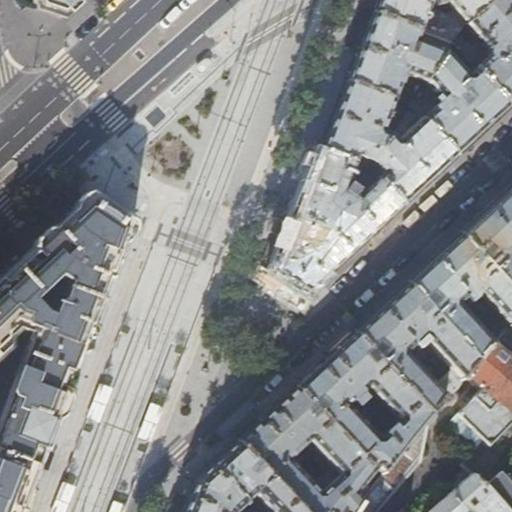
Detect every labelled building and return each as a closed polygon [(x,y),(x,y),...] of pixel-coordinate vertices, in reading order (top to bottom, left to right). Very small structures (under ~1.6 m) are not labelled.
[(34,0),(36,9),(60,18),(76,3),(79,0),(34,0)] [(376,0),(371,14),(417,32),(449,44),(463,24),(464,24),(491,0),(376,0)] [(511,2),(510,0),(491,0),(464,24),(486,50),(485,52),(484,53),(484,55),(484,56),(485,59),(473,70),(507,107),(511,102),(511,2)] [(417,32),(371,14),(357,50),(345,83),(391,102),(402,73),(424,82),(443,54),(414,42),(417,32)] [(444,53),(443,54),(424,82),(441,99),(433,107),(425,100),(416,104),(413,100),(407,108),(419,120),(454,157),(474,138),(507,107),(473,70),(466,76),(444,53)] [(215,62),(209,55),(196,66),(201,71),(204,72),(215,62)] [(391,102),(345,83),(331,119),(319,151),(358,167),(359,167),(362,159),(370,163),(389,136),(379,132),(391,102)] [(395,142),(389,136),(370,163),(378,171),(372,176),(375,180),(400,206),(415,192),(454,157),(419,120),(395,142)] [(358,167),(319,151),(294,217),(292,220),(279,254),(273,271),(306,293),(351,251),(400,206),(375,180),(353,201),(342,193),(351,172),(355,173),(358,167)] [(511,186),(511,185),(476,218),(458,235),(475,254),(482,247),(488,253),(480,260),(511,295),(511,262),(507,257),(511,253),(511,186)] [(0,511),(20,511),(78,362),(130,223),(89,195),(69,214),(1,278),(0,278),(0,511)] [(292,220),(294,217),(283,213),(268,250),(279,254),(292,220)] [(466,262),(475,254),(458,235),(423,267),(404,284),(422,303),(429,296),(435,302),(427,310),(475,363),(490,344),(455,306),(472,290),(507,327),(511,321),(511,295),(480,260),(471,268),(466,262)] [(373,313),(351,333),(369,353),(376,346),(381,352),(374,359),(426,417),(427,416),(442,398),(455,390),(459,385),(463,377),(475,363),(427,310),(418,319),(412,312),(422,303),(404,284),(373,313)] [(511,321),(507,327),(498,336),(511,346),(511,321)] [(426,417),(374,359),(369,353),(351,333),(325,358),(292,388),(372,473),(376,468),(381,473),(377,478),(391,493),(417,462),(424,433),(424,431),(425,425),(422,422),(426,417)] [(511,362),(490,344),(475,363),(463,377),(478,390),(449,421),(476,446),(458,465),(468,475),(481,487),(504,466),(484,448),(511,422),(511,362)] [(377,511),(391,493),(377,478),(368,490),(363,484),(372,473),(292,388),(262,416),(233,442),(299,511),(342,511),(377,511)] [(432,421),(427,416),(426,417),(422,422),(425,425),(424,431),(432,421)] [(193,480),(186,500),(181,511),(299,511),(233,442),(211,463),(193,480)] [(506,511),(481,487),(468,475),(427,511),(506,511)] [(181,511),(186,500),(178,497),(171,511),(181,511)]
